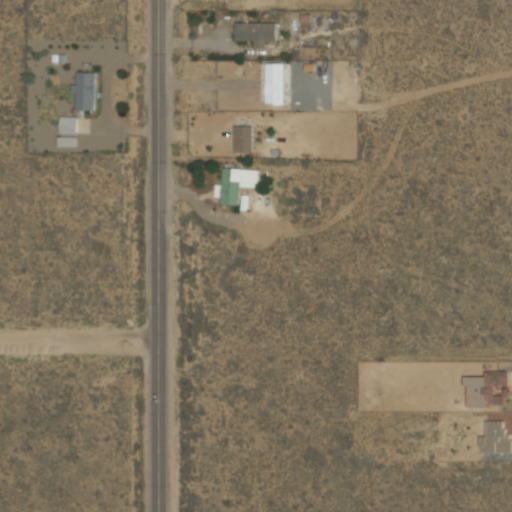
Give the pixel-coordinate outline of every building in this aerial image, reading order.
[(301,13),(301,27),(311,27),(311,13),(301,13)] [(276,21),(235,21),(235,39),(254,39),(254,47),(266,47),(266,38),(276,38),(276,21)] [(265,103),(285,103),(285,61),(265,61),(265,103)] [(96,69),(74,69),(74,109),(96,109),(96,69)] [(59,145),(77,145),(77,115),(60,114),(59,145)] [(234,151),(253,151),(253,123),(234,123),(234,151)] [(238,203),(239,185),(258,186),(259,167),(223,166),(222,183),(216,183),(215,196),(220,196),(220,203),(238,203)] [(483,451),(511,451),(511,430),(502,430),(502,419),(484,419),(483,451)]
